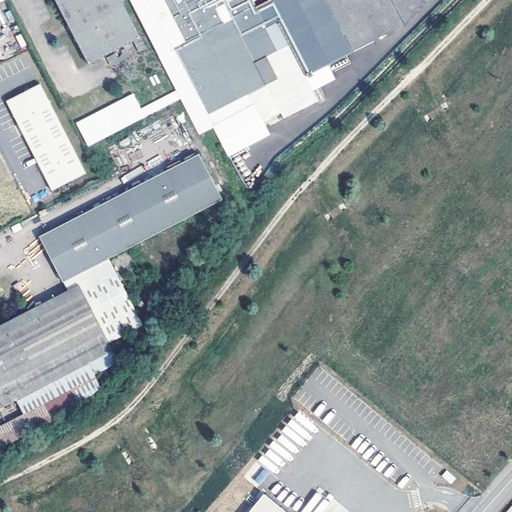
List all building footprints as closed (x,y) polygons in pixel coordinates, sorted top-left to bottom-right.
[(55,0),(88,64),(134,41),(139,52),(147,48),(124,4),(125,0),(55,0)] [(148,0),(208,115),(267,84),(255,61),(267,55),(289,43),(267,1),(256,6),(253,0),(148,0)] [(268,0),(267,1),(289,43),(306,76),(352,52),(325,0),(268,0)] [(325,0),(352,52),(406,25),(429,0),(325,0)] [(131,57),(126,47),(106,57),(111,68),(131,57)] [(255,61),(267,84),(279,79),(267,55),(255,61)] [(85,171),(39,81),(6,99),(52,189),(85,171)] [(223,200),(200,154),(111,198),(135,244),(223,200)] [(0,407),(17,399),(23,414),(0,425),(0,448),(80,407),(76,399),(100,387),(94,375),(119,362),(109,342),(143,325),(108,258),(135,244),(111,198),(38,235),(62,282),(63,281),(68,289),(0,324),(0,407)] [(511,384),(511,368),(454,322),(398,392),(464,445),(511,384)] [(456,478),(446,470),(441,476),(451,484),(456,478)] [(286,511),(264,493),(248,511),(286,511)]
